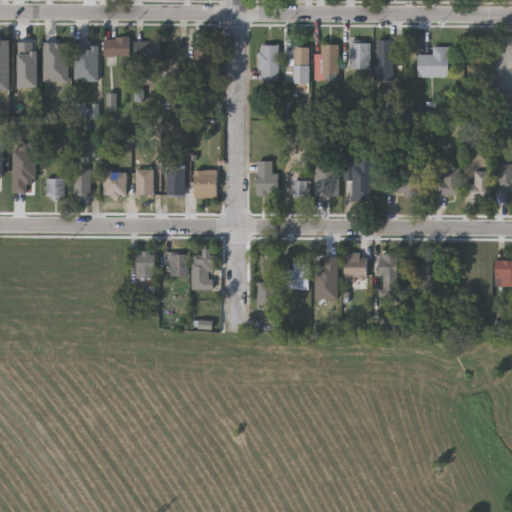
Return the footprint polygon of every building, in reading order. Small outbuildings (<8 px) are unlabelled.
[(105,36),(130,36),(130,56),(105,56),(105,36)] [(350,68),(350,39),(370,39),(370,68),(350,68)] [(394,39),(394,69),(376,69),(376,39),(394,39)] [(160,71),(135,71),(135,40),(160,40),(160,71)] [(0,93),(0,42),(10,42),(10,93),(0,93)] [(193,42),(217,42),(217,71),(193,71),(193,42)] [(321,73),(321,43),(338,43),(338,73),(321,73)] [(278,44),(278,80),(259,80),(259,44),(278,44)] [(287,46),(308,46),(308,67),(287,67),(287,46)] [(449,46),(449,76),(418,76),(418,53),(432,53),(432,46),(449,46)] [(371,159),(371,201),(352,201),(352,180),(344,180),(344,152),(354,152),(354,159),(371,159)] [(278,173),(278,195),(256,195),(256,160),(272,160),(272,173),(278,173)] [(511,163),(511,194),(497,194),(497,163),(511,163)] [(459,195),(435,195),(435,178),(442,178),(442,167),(459,167),(459,195)] [(167,195),(167,168),(184,168),(184,195),(167,195)] [(90,169),(90,200),(74,200),(74,169),(90,169)] [(154,169),(154,195),(136,195),(136,169),(154,169)] [(103,196),(103,170),(127,170),(127,196),(103,196)] [(194,170),(217,170),(217,194),(194,194),(194,170)] [(489,198),(465,198),(465,184),(474,184),(474,170),(489,170),(489,198)] [(420,193),(386,194),(385,172),(419,172),(420,193)] [(64,178),(64,199),(45,199),(45,178),(64,178)] [(309,180),(309,201),(294,201),(294,180),(309,180)] [(192,254),(201,254),(201,249),(213,249),(213,289),(192,289),(192,254)] [(136,277),(137,252),(155,252),(155,277),(136,277)] [(187,253),(187,276),(169,276),(169,253),(187,253)] [(333,275),(314,275),(314,254),(333,254),(333,275)] [(344,277),(344,254),(367,254),(367,277),(344,277)] [(398,254),(398,291),(380,291),(380,254),(398,254)] [(407,260),(430,260),(431,284),(407,284),(407,260)] [(508,260),(511,260),(511,286),(508,286),(495,286),(495,260),(508,260)] [(309,289),(290,289),(290,263),(309,263),(309,289)] [(256,305),(256,282),(278,282),(278,305),(256,305)]
